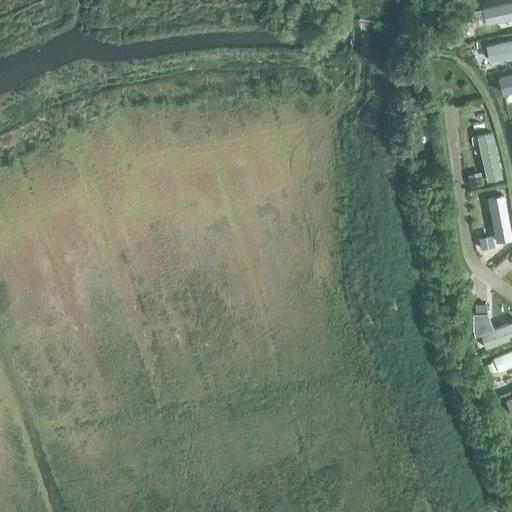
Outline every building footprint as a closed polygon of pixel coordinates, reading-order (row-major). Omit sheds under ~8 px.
[(511,11),(511,0),(507,0),(485,5),(488,16),(511,11)] [(511,51),(511,36),(500,40),(503,53),(511,51)] [(511,71),(497,74),(499,89),(511,86),(511,71)] [(503,180),(495,144),(482,146),(490,183),(503,180)] [(511,239),(503,197),(488,200),(496,242),(511,239)] [(492,345),(511,336),(511,324),(502,328),(500,323),(491,326),(493,331),(487,334),(492,345)] [(511,364),(511,350),(493,358),(498,370),(504,368),(507,373),(511,371),(511,365),(511,364)]
